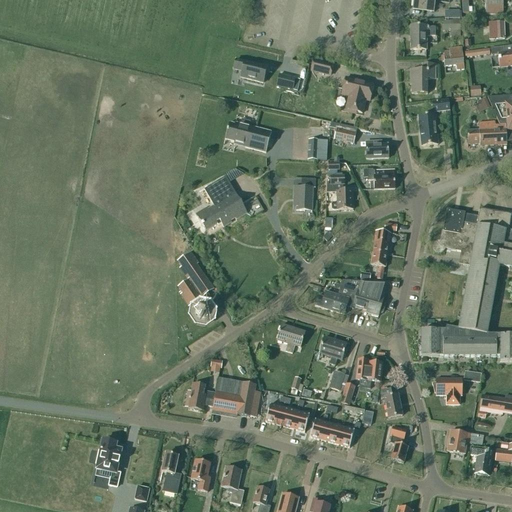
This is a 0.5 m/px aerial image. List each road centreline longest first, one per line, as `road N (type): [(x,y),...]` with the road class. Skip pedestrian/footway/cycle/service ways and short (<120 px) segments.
road 1 (unclassified): [(428,488),(260,441),(140,422)]
road 2 (tertiary): [(414,196),(390,58),(395,0)]
road 3 (residential): [(140,422),(151,388),(280,305)]
road 4 (residential): [(280,305),(353,229),(415,202)]
road 5 (tertiary): [(428,488),(420,405),(399,344)]
road 6 (tertiary): [(399,344),(415,202)]
road 7 (unclassified): [(0,402),(140,422)]
road 8 (residential): [(399,344),(280,305)]
